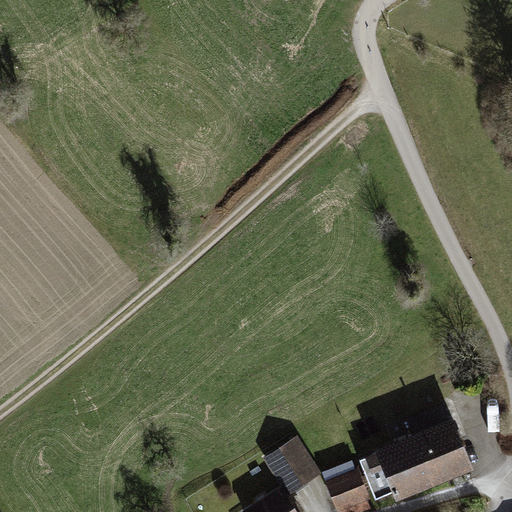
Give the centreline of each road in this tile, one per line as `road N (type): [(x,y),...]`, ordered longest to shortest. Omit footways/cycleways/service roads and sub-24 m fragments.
road 1 (track): [(381,88),(0,422)]
road 2 (residential): [(380,0),(367,17),(366,47),(427,197),(511,368)]
road 3 (track): [(511,478),(392,511)]
